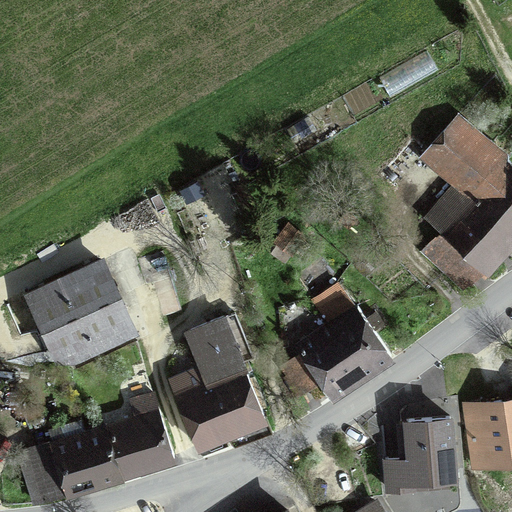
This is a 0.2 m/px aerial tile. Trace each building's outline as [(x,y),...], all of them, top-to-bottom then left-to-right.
[(487,268),(511,240),(511,163),(460,115),(425,152),(458,182),(442,199),(437,194),(419,212),(442,234),(423,249),(463,287),(487,268)] [(304,236),(288,224),(278,238),(294,250),(304,236)] [(103,258),(24,295),(60,372),(140,335),(103,258)] [(332,393),(391,352),(358,304),(356,305),(337,281),(314,300),(330,323),(298,346),(302,351),(281,365),(299,393),(309,386),(318,396),(328,389),(332,393)] [(253,358),(235,313),(225,317),(225,316),(184,333),(197,367),(167,379),(197,454),(268,426),(246,371),(247,371),(243,362),(253,358)] [(108,427),(122,472),(175,454),(156,392),(132,399),(138,417),(108,427)] [(470,406),(474,462),(511,456),(511,397),(487,402),(487,403),(470,406)] [(388,457),(391,486),(414,484),(414,478),(456,474),(451,415),(408,419),(411,456),(388,457)] [(38,500),(122,472),(108,427),(56,443),(56,441),(24,451),(38,500)] [(383,511),(377,503),(363,511),(383,511)]
